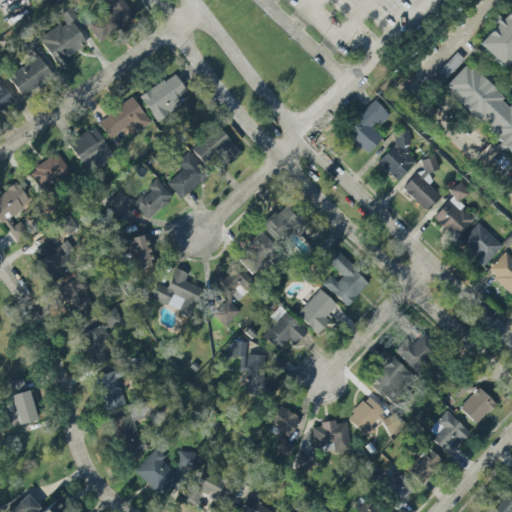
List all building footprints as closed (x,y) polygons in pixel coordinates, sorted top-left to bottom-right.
[(95,41),(133,19),(122,0),(100,0),(95,3),(102,14),(85,24),(95,41)] [(511,5),(497,22),(476,44),(501,68),(511,55),(511,5)] [(85,43),(68,17),(67,17),(62,9),(56,12),(62,22),(38,38),(59,70),(68,64),(64,57),(85,43)] [(17,71),(12,64),(2,72),(21,97),(51,74),(36,55),(17,71)] [(511,108),(464,64),(441,88),(511,153),(511,108)] [(186,93),(172,73),(138,96),(152,116),(186,93)] [(0,108),(12,99),(0,83),(0,108)] [(129,124),(134,131),(148,123),(132,98),(95,121),(107,138),(129,124)] [(388,115),(371,99),(341,131),(365,153),(381,136),(374,129),(388,115)] [(202,165),(215,155),(223,165),(238,154),(218,126),(189,146),(202,165)] [(67,141),(83,170),(109,155),(94,127),(67,141)] [(408,145),(407,131),(392,133),(394,147),(408,145)] [(395,181),(412,162),(392,143),(374,163),(395,181)] [(180,169),(165,183),(180,199),(207,174),(185,152),(174,162),(180,169)] [(27,169),(38,190),(68,174),(57,153),(27,169)] [(400,188),(425,210),(439,195),(422,179),(426,172),(437,169),(432,155),(419,160),(423,173),(415,172),(400,188)] [(130,203),(146,220),(171,196),(155,179),(130,202),(117,189),(102,203),(114,217),(130,203)] [(454,238),(473,218),(456,203),(467,191),(457,181),(448,191),(451,195),(431,217),(454,238)] [(0,191),(0,222),(12,241),(25,233),(18,222),(11,226),(6,218),(29,203),(15,182),(0,191)] [(290,226),(297,234),(308,224),(287,202),(275,214),(271,210),(257,223),(274,241),(290,226)] [(76,229),(67,214),(52,224),(58,234),(32,250),(50,278),(76,261),(62,238),(76,229)] [(481,267),(501,246),(476,222),(460,239),(475,254),(471,257),(481,267)] [(125,239),(134,270),(155,263),(146,233),(125,239)] [(278,252),(261,233),(235,256),(253,275),(278,252)] [(511,291),(511,259),(503,251),(486,270),(510,293),(511,291)] [(345,306),(367,282),(335,252),(326,262),(341,275),(335,281),(328,275),(320,283),(345,306)] [(226,299),(210,314),(222,326),(237,311),(228,301),(232,296),(236,300),(242,293),(239,290),(251,279),(232,259),(220,272),(209,283),(226,299)] [(164,305),(147,297),(154,281),(165,286),(173,268),(186,273),(183,281),(199,288),(193,303),(169,293),(164,305)] [(82,275),(73,278),(71,274),(62,277),(64,284),(57,286),(70,319),(93,311),(84,288),(86,287),(82,275)] [(326,314),(335,305),(318,289),(294,314),(315,334),(330,318),(326,314)] [(269,316),(274,321),(260,336),(276,351),(288,339),(294,344),(305,331),(278,307),(269,316)] [(118,323),(114,308),(102,311),(105,326),(118,323)] [(90,365),(113,355),(100,325),(77,334),(90,365)] [(414,371),(436,347),(421,333),(411,344),(404,337),(392,351),(414,371)] [(244,354),(244,341),(227,340),(226,356),(239,357),(238,369),(245,370),(243,392),(273,394),(274,380),(260,379),(262,355),(244,354)] [(411,376),(392,356),(366,381),(385,401),(411,376)] [(102,410),(123,404),(116,378),(121,376),(119,368),(93,375),(102,410)] [(7,381),(13,411),(2,413),(6,427),(34,421),(23,377),(7,381)] [(469,389),(466,378),(453,382),(456,393),(469,389)] [(494,403),(476,387),(457,408),(474,424),(494,403)] [(298,419),(276,403),(264,419),(271,424),(267,430),(279,440),(273,448),(283,456),(292,445),(283,439),(298,419)] [(424,432),(447,454),(468,433),(444,410),(424,432)] [(142,451),(130,414),(108,421),(120,458),(142,451)] [(311,427),(312,452),(347,449),(345,421),(318,422),(318,426),(311,427)] [(161,497),(182,475),(153,448),(132,471),(161,497)] [(440,461),(427,449),(406,471),(419,483),(440,461)] [(175,464),(193,466),(195,452),(177,450),(175,464)] [(311,456),(295,452),(292,467),(308,470),(311,456)] [(230,483),(194,469),(182,500),(195,505),(200,492),(223,501),(230,483)] [(412,491),(395,473),(377,489),(395,507),(412,491)] [(488,511),(511,511),(511,496),(505,489),(485,509),(488,511)] [(64,511),(54,498),(39,510),(26,494),(2,511),(64,511)] [(235,511),(272,511),(243,497),(235,511)] [(351,511),(378,511),(364,498),(351,511)]
